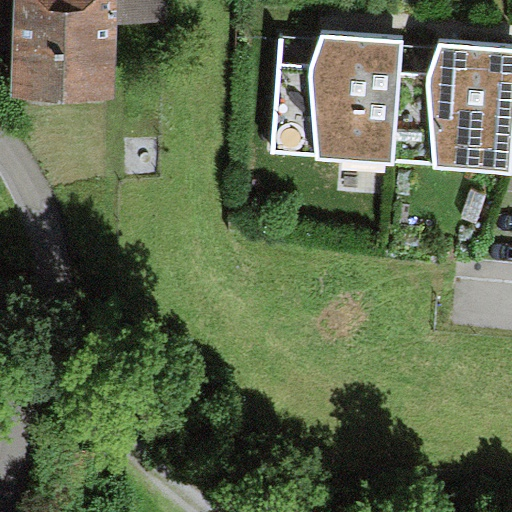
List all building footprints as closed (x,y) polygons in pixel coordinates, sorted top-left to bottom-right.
[(0,0),(0,13),(15,15),(15,0),(0,0)] [(107,0),(15,0),(15,15),(15,81),(107,82),(107,0)] [(395,25),(265,16),(255,161),(385,170),(395,25)] [(511,33),(395,25),(385,170),(511,179),(511,33)] [(85,446),(57,437),(44,477),(72,486),(85,446)]
